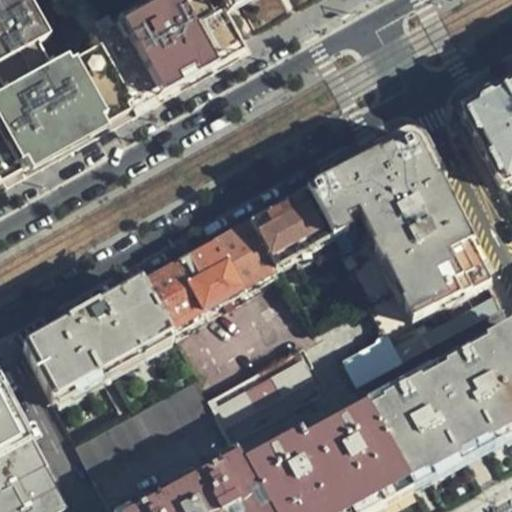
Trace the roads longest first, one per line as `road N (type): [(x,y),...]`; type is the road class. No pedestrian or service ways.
road 1 (secondary): [(0,326),(416,95)]
road 2 (secondary): [(372,21),(0,234)]
road 3 (residential): [(511,280),(416,95)]
road 4 (residential): [(94,511),(0,336)]
